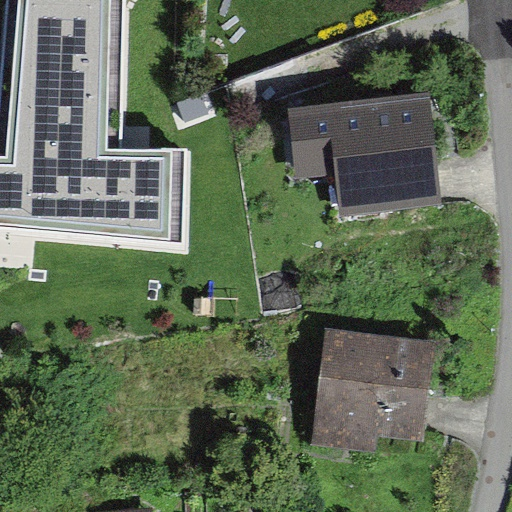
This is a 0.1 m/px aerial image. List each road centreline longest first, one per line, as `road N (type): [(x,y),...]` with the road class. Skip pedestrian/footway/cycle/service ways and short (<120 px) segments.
road 1 (residential): [(486,511),(502,447),(511,322)]
road 2 (residential): [(511,172),(499,0)]
